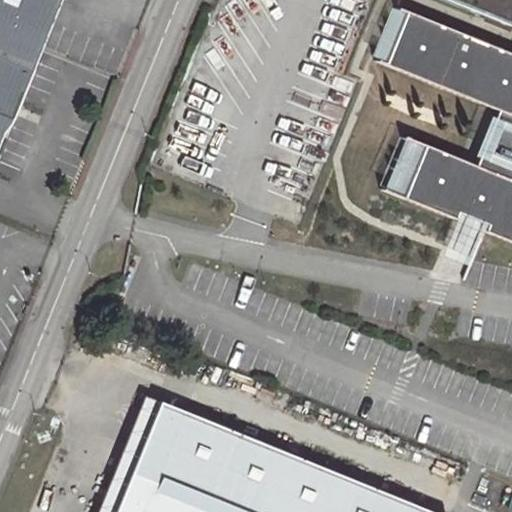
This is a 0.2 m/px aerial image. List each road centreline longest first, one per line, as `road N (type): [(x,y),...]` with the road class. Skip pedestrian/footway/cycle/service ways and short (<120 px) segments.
road 1 (unclassified): [(173,0),(0,435)]
road 2 (unknown): [(234,251),(303,0)]
